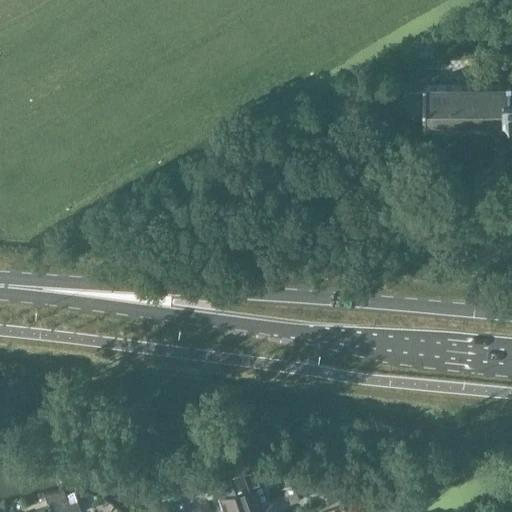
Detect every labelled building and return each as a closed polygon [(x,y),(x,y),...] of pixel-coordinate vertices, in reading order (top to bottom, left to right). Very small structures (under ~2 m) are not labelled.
[(483,75),(483,69),(483,61),(471,60),(471,75),(483,75)] [(410,91),(402,99),(402,111),(410,120),(424,120),(424,127),(427,127),(509,126),(509,127),(511,127),(511,125),(511,114),(511,113),(511,96),(511,97),(511,86),(511,83),(508,83),(508,84),(427,84),(424,84),(424,91),(410,91)] [(224,511),(239,511),(262,504),(255,484),(250,471),(227,479),(232,492),(222,496),(226,507),(223,508),(224,511)] [(288,494),(297,491),(294,482),(285,486),(288,494)] [(297,491),(288,494),(291,503),(301,500),(297,491)] [(69,503),(71,511),(81,511),(77,500),(69,503)] [(268,511),(276,509),(273,500),(262,504),(239,511),(268,511)] [(62,511),(71,511),(69,503),(60,507),(62,511)] [(312,511),(353,511),(352,503),(312,508),(312,511)]
